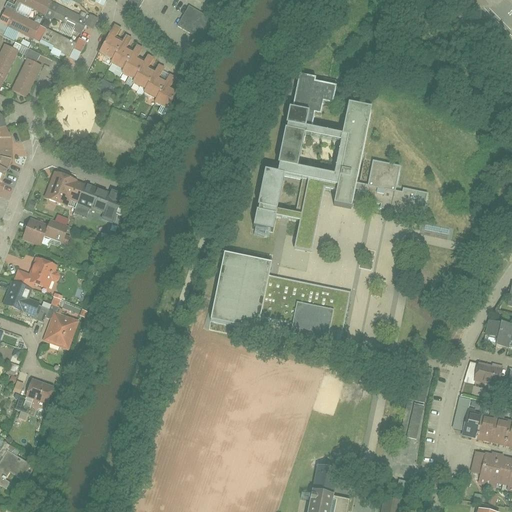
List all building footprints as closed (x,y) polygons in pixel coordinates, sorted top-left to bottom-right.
[(17,0),(16,4),(44,18),(51,4),(45,2),(46,0),(65,0),(80,7),(83,0),(84,0),(94,5),(96,0),(17,0)] [(130,0),(128,5),(138,10),(144,0),(130,0)] [(39,28),(15,16),(18,10),(7,5),(0,18),(0,36),(3,38),(7,29),(33,41),(39,28)] [(89,17),(87,22),(58,8),(51,22),(81,36),(85,27),(93,31),(98,21),(89,17)] [(202,42),(214,22),(188,8),(177,28),(202,42)] [(119,31),(113,28),(99,55),(112,62),(110,66),(121,72),(120,75),(133,82),(131,85),(144,92),(142,95),(155,102),(154,104),(168,111),(176,95),(169,91),(175,80),(169,76),(165,84),(159,81),(164,70),(158,67),(154,74),(147,71),(153,60),(148,58),(144,65),(137,62),(142,52),(136,48),(132,55),(126,52),(131,42),(125,39),(121,45),(114,41),(119,31)] [(78,40),(76,45),(45,31),(40,43),(71,57),(73,51),(81,55),(86,44),(78,40)] [(0,55),(0,92),(20,48),(15,45),(13,50),(4,47),(0,55)] [(29,52),(10,92),(27,100),(41,68),(35,65),(39,57),(29,52)] [(417,193),(403,190),(402,194),(394,192),(399,168),(373,163),(368,186),(355,184),(369,111),(348,107),(342,136),(311,131),(315,115),(321,116),(323,104),(332,106),(336,89),(316,85),(317,81),(298,77),(289,121),(278,176),(264,173),(253,230),(272,234),(275,218),(291,222),(280,280),(268,278),(270,265),(224,256),(211,323),(257,332),(259,320),(292,326),(290,337),(326,344),(328,334),(341,336),(349,296),(349,294),(286,282),(292,251),(311,255),(324,191),(335,193),(332,205),(350,209),(353,189),(367,192),(365,201),(381,205),(380,209),(412,215),(417,193)] [(0,194),(13,162),(0,116),(0,194)] [(115,221),(123,199),(54,173),(44,201),(67,210),(70,203),(115,221)] [(46,228),(29,221),(21,241),(39,248),(42,239),(59,246),(66,230),(48,223),(46,228)] [(36,260),(29,277),(18,272),(4,306),(25,314),(34,287),(49,293),(58,269),(36,260)] [(57,294),(57,296),(53,295),(50,307),(59,309),(63,295),(57,294)] [(42,343),(63,352),(72,321),(53,313),(42,343)] [(511,322),(491,317),(486,334),(495,336),(492,346),(505,350),(508,339),(511,340),(511,322)] [(423,420),(431,369),(414,367),(408,402),(406,402),(403,421),(400,420),(397,438),(421,442),(425,420),(423,420)] [(478,369),(478,382),(502,383),(502,370),(478,369)] [(45,402),(51,387),(30,379),(24,395),(45,402)] [(18,395),(23,385),(16,382),(12,392),(18,395)] [(451,433),(511,445),(511,416),(461,405),(458,420),(453,419),(451,433)] [(511,494),(511,456),(479,450),(471,485),(511,494)] [(29,468),(2,452),(0,454),(0,489),(8,477),(19,483),(29,468)] [(332,472),(317,469),(308,511),(329,511),(333,496),(327,495),(332,472)]
